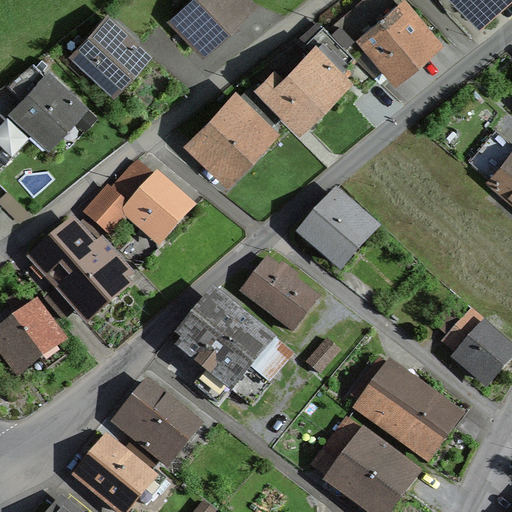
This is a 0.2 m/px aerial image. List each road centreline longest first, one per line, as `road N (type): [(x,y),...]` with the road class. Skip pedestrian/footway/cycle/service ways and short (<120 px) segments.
road 1 (unclassified): [(135,351),(472,61)]
road 2 (residential): [(0,247),(321,0)]
road 3 (residential): [(135,351),(349,511)]
road 4 (unclassified): [(0,452),(135,351)]
